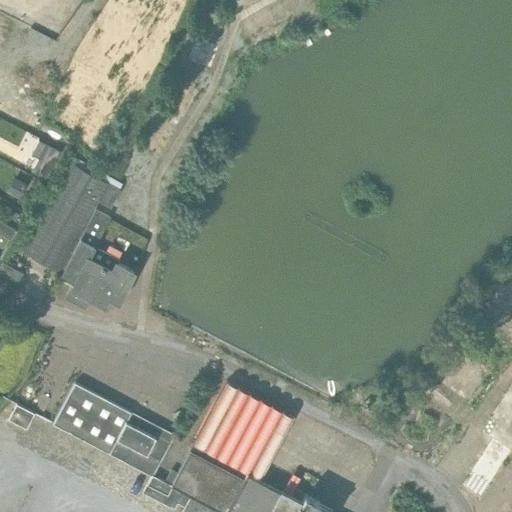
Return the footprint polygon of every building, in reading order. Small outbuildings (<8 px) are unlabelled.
[(54,175),(62,179),(23,251),(62,273),(95,209),(98,201),(111,208),(121,190),(120,189),(123,184),(77,159),(77,158),(67,152),(54,175)] [(8,192),(19,199),(26,188),(16,181),(8,192)] [(111,217),(95,209),(62,273),(60,278),(73,285),(67,295),(84,304),(88,298),(106,307),(112,296),(118,300),(134,270),(118,261),(119,258),(96,246),(111,217)] [(15,221),(23,226),(27,219),(19,214),(15,221)] [(16,230),(0,220),(0,233),(10,239),(16,230)] [(23,272),(4,261),(3,261),(0,265),(0,271),(18,281),(23,272)] [(227,376),(194,444),(261,479),(294,412),(227,376)] [(53,423),(109,453),(152,475),(171,440),(174,434),(131,411),(74,382),(53,423)] [(511,385),(485,431),(494,436),(463,488),(483,500),(511,450),(511,385)] [(26,428),(34,413),(16,404),(8,419),(26,428)] [(330,511),(333,508),(305,493),(301,499),(281,488),(280,489),(261,479),(247,472),(194,444),(190,450),(171,440),(152,475),(165,482),(190,495),(184,507),(193,511),(330,511)] [(174,509),(177,503),(184,507),(190,495),(165,482),(152,475),(147,484),(146,484),(142,493),(174,509)]
